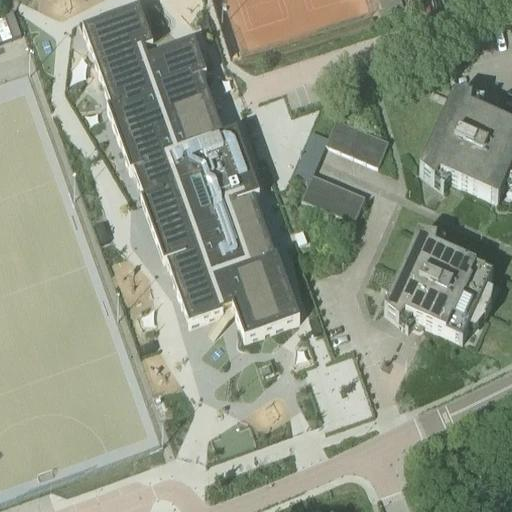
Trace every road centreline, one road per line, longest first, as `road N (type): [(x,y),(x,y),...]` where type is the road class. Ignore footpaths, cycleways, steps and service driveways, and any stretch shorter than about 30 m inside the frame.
road 1 (residential): [(397,441),(344,296),(388,198),(324,171)]
road 2 (residential): [(253,90),(329,52),(490,0)]
road 3 (residential): [(237,511),(377,450)]
road 4 (residential): [(397,441),(511,386)]
